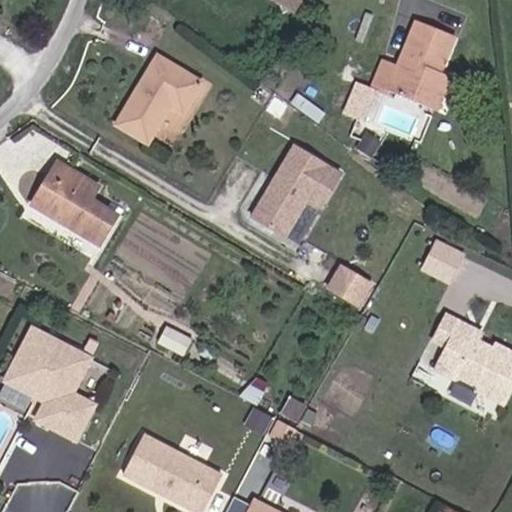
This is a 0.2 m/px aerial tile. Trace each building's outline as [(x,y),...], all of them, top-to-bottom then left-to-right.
[(280,0),(303,13),(310,0),(280,0)] [(465,39),(423,21),(405,64),(392,59),(376,90),(398,100),(401,94),(445,113),(459,77),(449,72),(465,39)] [(210,81),(163,54),(119,125),(155,147),(161,140),(183,151),(210,81)] [(346,171),(294,142),(250,218),(286,239),(308,202),(323,211),(346,171)] [(109,189),(64,161),(35,206),(109,249),(125,218),(102,201),(109,189)] [(436,237),(423,271),(455,282),(468,249),(436,237)] [(379,285),(338,263),(323,290),(364,312),(379,285)] [(511,350),(455,320),(442,343),(455,350),(444,376),(463,386),(466,379),(491,390),(488,398),(511,409),(511,350)] [(201,343),(176,329),(165,347),(192,360),(201,343)] [(98,364),(43,334),(4,403),(84,443),(101,410),(82,398),(98,364)] [(159,366),(167,351),(143,340),(135,354),(159,366)] [(234,415),(245,393),(229,385),(218,406),(234,415)] [(274,430),(281,416),(269,410),(262,424),(274,430)] [(265,454),(273,439),(256,431),(249,445),(265,454)] [(210,511),(229,477),(151,434),(131,477),(200,511),(210,511)] [(284,511),(262,499),(254,511),(284,511)]
